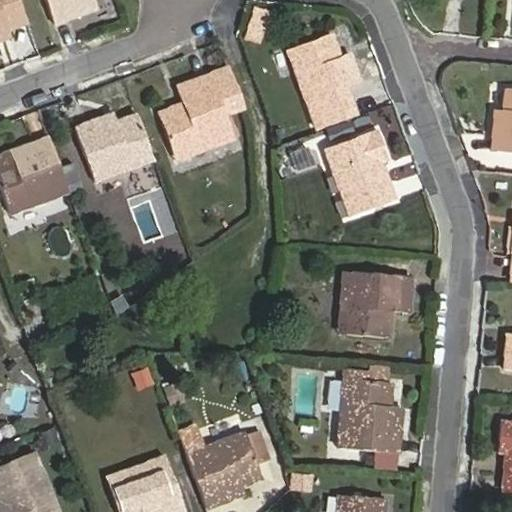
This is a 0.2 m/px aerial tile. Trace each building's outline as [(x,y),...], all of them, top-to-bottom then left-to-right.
[(0,9),(18,2),(17,0),(0,0),(0,40),(10,37),(0,9)] [(80,1),(83,0),(44,0),(54,24),(85,13),(80,1)] [(287,51),(306,103),(359,83),(349,53),(340,57),(331,34),(287,51)] [(225,116),(244,109),(228,68),(176,88),(182,104),(157,114),(174,160),(234,138),(225,116)] [(492,152),(511,153),(511,89),(505,89),(503,119),(494,119),(492,152)] [(311,115),(316,129),(341,120),(336,106),(311,115)] [(94,182),(153,160),(136,114),(106,126),(103,118),(74,128),(94,182)] [(326,129),(330,141),(353,133),(349,121),(326,129)] [(375,130),(324,149),(349,217),(395,200),(390,188),(385,190),(375,166),(387,161),(375,130)] [(22,157),(0,165),(0,190),(9,214),(68,192),(48,138),(19,149),(22,157)] [(310,146),(289,154),(296,173),(317,165),(310,146)] [(388,337),(390,312),(408,313),(411,277),(343,272),(338,334),(388,337)] [(34,278),(15,284),(20,303),(39,297),(34,278)] [(368,365),(367,371),(344,369),(337,448),(376,451),(396,453),(397,453),(400,418),(389,417),(390,383),(386,382),(387,367),(368,365)] [(132,373),(137,389),(152,385),(148,369),(132,373)] [(497,455),(511,455),(511,475),(504,475),(502,492),(511,493),(511,421),(500,421),(497,455)] [(232,490),(261,479),(244,433),(202,449),(195,430),(178,437),(205,509),(235,499),(232,490)] [(395,465),(396,453),(376,451),(375,463),(395,465)] [(55,511),(32,456),(0,468),(0,479),(10,504),(1,508),(0,506),(0,511),(55,511)] [(181,511),(184,511),(165,457),(105,479),(117,511),(181,511)] [(294,476),(293,488),(308,489),(308,477),(294,476)] [(0,479),(0,506),(1,508),(10,504),(0,479)] [(338,496),(336,511),(383,511),(384,499),(338,496)]
